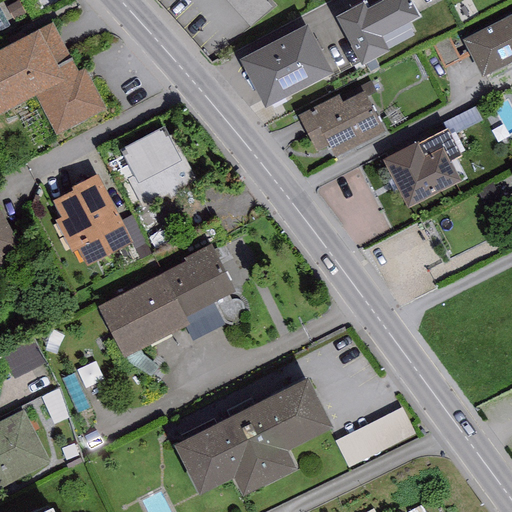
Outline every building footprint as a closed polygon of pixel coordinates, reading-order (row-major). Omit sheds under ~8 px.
[(364,6),(335,22),(361,69),(389,55),(381,41),(420,20),(408,0),(390,0),(368,12),(364,6)] [(511,17),(462,43),(481,81),(511,65),(511,17)] [(53,25),(0,52),(0,116),(35,98),(55,136),(106,110),(85,70),(79,73),(53,25)] [(308,28),(240,64),(265,112),(334,76),(308,28)] [(339,97),(298,117),(316,153),(328,147),(334,159),(385,134),(365,94),(343,105),(339,97)] [(164,129),(120,151),(133,177),(127,180),(142,210),(196,182),(180,150),(175,152),(164,129)] [(416,145),(382,162),(407,211),(460,184),(450,164),(461,158),(447,131),(417,146),(416,145)] [(132,245),(98,176),(70,190),(72,193),(53,203),(61,220),(56,223),(72,255),(77,252),(86,268),(132,245)] [(0,270),(5,268),(0,259),(18,250),(0,212),(0,270)] [(432,266),(443,262),(426,222),(375,243),(401,305),(441,289),(432,266)] [(185,264),(98,309),(124,359),(188,326),(185,319),(236,293),(211,245),(183,259),(185,264)] [(32,337),(1,353),(15,381),(46,365),(32,337)] [(308,383),(174,449),(198,499),(233,482),(242,500),(296,474),(286,455),(333,432),(308,383)] [(59,390),(43,398),(52,425),(69,418),(59,390)] [(402,409),(334,443),(348,471),(416,437),(402,409)] [(25,411),(0,423),(0,493),(53,467),(25,411)] [(74,446),(61,452),(70,469),(82,463),(74,446)]
